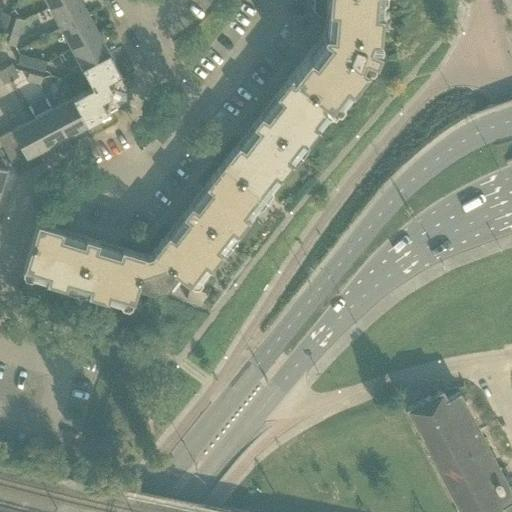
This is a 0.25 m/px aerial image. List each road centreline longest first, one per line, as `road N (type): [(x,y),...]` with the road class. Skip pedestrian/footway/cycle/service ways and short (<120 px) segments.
road 1 (secondary): [(511,121),(442,158),(388,209),(137,511)]
road 2 (secondary): [(176,511),(354,304),(449,234),(511,207)]
road 3 (residential): [(188,111),(175,149),(92,194),(40,179),(24,192)]
road 4 (residential): [(188,111),(126,0)]
